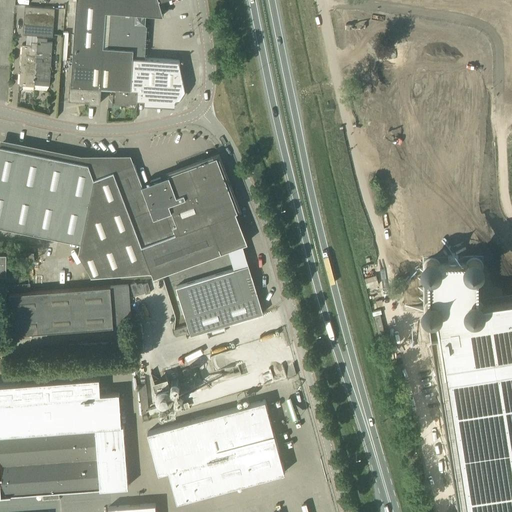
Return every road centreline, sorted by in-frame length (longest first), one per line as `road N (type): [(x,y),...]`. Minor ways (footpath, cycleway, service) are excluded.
road 1 (tertiary): [(345,511),(266,230),(239,167),(199,110)]
road 2 (primary): [(265,70),(329,328),(379,465)]
road 3 (primary): [(379,465),(284,67)]
road 4 (unclassified): [(511,208),(488,100),(473,95),(347,110),(320,0)]
road 5 (unknown): [(342,99),(396,293),(428,448)]
road 6 (unclassified): [(199,110),(113,131),(0,111)]
